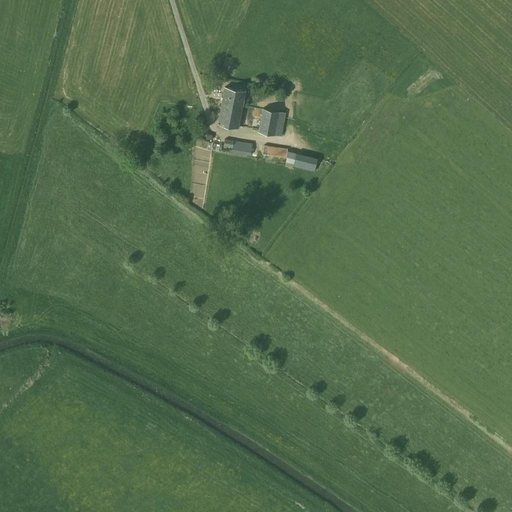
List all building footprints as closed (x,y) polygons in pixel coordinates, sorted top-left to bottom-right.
[(225,87),(218,124),(239,128),(246,91),(225,87)] [(262,108),(258,132),(282,137),(286,113),(262,108)] [(257,157),(259,144),(225,139),(224,146),(233,147),(232,153),(257,157)] [(263,153),(287,157),(288,149),(264,145),(263,153)] [(314,171),(318,158),(296,153),(293,166),(314,171)]
